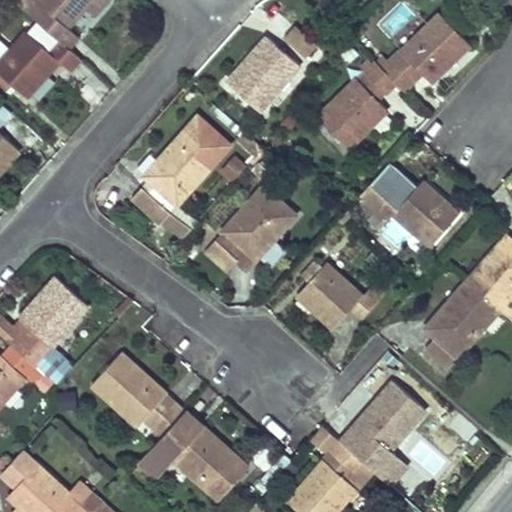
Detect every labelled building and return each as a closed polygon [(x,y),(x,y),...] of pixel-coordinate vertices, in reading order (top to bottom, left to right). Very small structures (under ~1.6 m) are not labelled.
[(13,0),(27,12),(37,0),(13,0)] [(112,2),(109,0),(37,0),(27,12),(53,35),(70,50),(80,39),(68,29),(86,10),(97,19),(112,2)] [(394,61),(383,71),(396,84),(402,91),(421,73),(432,84),(470,45),(440,15),(394,61)] [(296,27),(285,39),(313,64),(324,52),(296,27)] [(70,50),(53,35),(46,43),(53,49),(49,54),(27,34),(0,63),(0,75),(0,76),(0,75),(0,85),(6,92),(12,86),(27,99),(59,63),(71,73),(82,61),(70,50)] [(269,38),(228,84),(259,112),(300,67),(269,38)] [(350,45),(341,54),(349,63),(359,53),(350,45)] [(375,64),(383,71),(394,61),(386,53),(375,64)] [(396,84),(383,71),(375,64),(366,73),(366,74),(358,82),(356,82),(318,119),(348,150),(388,111),(374,99),(382,91),(386,94),(396,84)] [(171,213),(177,206),(230,146),(198,119),(146,177),(150,182),(157,187),(151,194),(144,188),(134,199),(161,224),(164,222),(184,241),(191,232),(171,213)] [(0,175),(21,153),(0,133),(0,175)] [(263,149),(254,140),(246,149),(256,157),(263,149)] [(220,169),(234,181),(248,165),(234,153),(220,169)] [(268,156),(260,165),(271,175),(279,165),(268,156)] [(260,165),(254,173),(264,182),(271,175),(260,165)] [(363,195),(352,206),(379,232),(394,216),(430,247),(459,216),(423,184),(403,204),(377,178),(363,195)] [(150,182),(144,188),(151,194),(157,187),(150,182)] [(228,270),(237,261),(244,252),(256,262),(296,217),(264,188),(208,252),(228,270)] [(171,213),(191,231),(197,224),(177,206),(171,213)] [(510,295),(511,293),(511,242),(506,237),(482,262),(478,258),(468,268),(473,273),(465,283),(496,311),(498,310),(510,295)] [(244,252),(237,261),(248,271),(256,262),(244,252)] [(307,285),(296,297),(332,330),(349,312),(360,322),(382,299),(371,289),(360,300),(324,267),(320,271),(314,265),(301,279),(307,285)] [(21,337),(12,347),(35,368),(88,307),(56,277),(19,319),(25,325),(18,332),(21,337)] [(496,311),(465,283),(423,328),(432,337),(423,347),(446,368),(496,311)] [(511,320),(511,293),(510,295),(498,310),(511,321),(511,320)] [(133,302),(126,295),(117,305),(124,311),(133,302)] [(0,336),(3,339),(12,329),(0,318),(0,336)] [(18,332),(13,328),(12,329),(3,339),(12,347),(21,337),(18,332)] [(0,406),(35,368),(12,347),(0,359),(0,406)] [(142,422),(160,438),(183,412),(121,355),(93,384),(138,425),(142,422)] [(393,384),(339,445),(370,471),(388,486),(398,473),(389,466),(394,458),(388,453),(425,412),(393,384)] [(427,395),(421,401),(431,411),(438,404),(427,395)] [(183,412),(160,438),(155,443),(166,453),(168,453),(174,458),(173,459),(218,501),(247,470),(201,428),(200,429),(195,424),(195,422),(183,412)] [(0,444),(3,444),(6,441),(9,437),(9,433),(8,429),(4,425),(0,423),(0,444)] [(329,437),(322,430),(306,448),(324,463),(339,445),(330,437),(329,437)] [(296,511),(335,511),(370,471),(339,445),(324,463),(287,503),(296,511)] [(36,466),(20,452),(2,472),(0,474),(0,475),(15,489),(7,498),(18,507),(23,511),(92,511),(100,503),(78,483),(68,494),(36,466)] [(280,500),(268,491),(261,498),(274,508),(280,500)] [(109,511),(100,503),(92,511),(109,511)]
